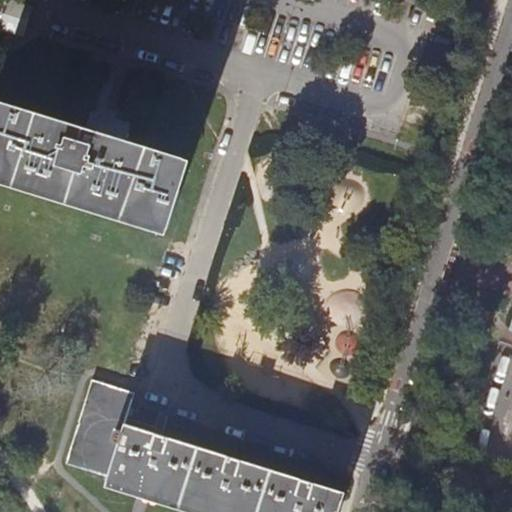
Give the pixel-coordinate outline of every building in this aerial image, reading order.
[(169,228),(181,192),(175,190),(184,160),(0,102),(0,177),(3,178),(1,183),(138,225),(140,219),(169,228)] [(191,162),(184,160),(175,190),(181,192),(191,162)] [(167,234),(169,228),(140,219),(138,225),(167,234)] [(126,425),(135,395),(94,382),(68,464),(110,477),(126,425)] [(203,511),(340,511),(346,494),(126,425),(110,477),(108,482),(203,511)]
